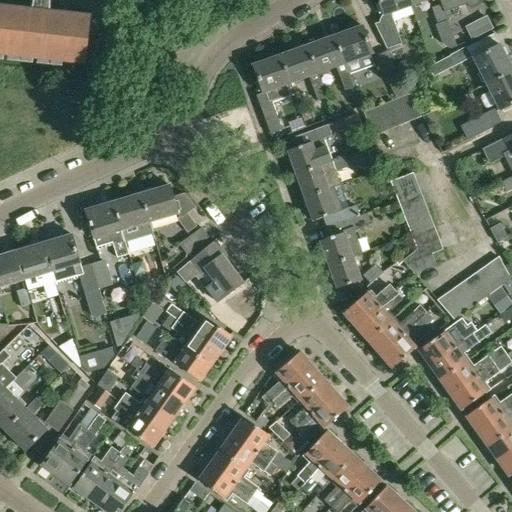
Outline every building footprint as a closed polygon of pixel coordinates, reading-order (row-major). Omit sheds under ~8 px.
[(0,0),(0,55),(85,65),(88,42),(91,16),(75,14),(67,13),(59,12),(50,11),(49,0),(33,0),(31,9),(0,5),(0,0)] [(377,0),(379,4),(382,14),(383,15),(382,15),(379,21),(379,22),(374,24),(387,50),(402,45),(391,13),(412,6),(410,0),(377,0)] [(476,0),(440,0),(445,11),(466,4),(468,8),(479,4),(476,0)] [(431,8),(437,24),(448,21),(442,5),(431,8)] [(472,39),(480,35),(491,29),(485,17),(466,27),(472,39)] [(335,36),(345,64),(349,74),(375,64),(362,26),(335,36)] [(474,58),(487,85),(511,72),(511,70),(494,34),(450,56),(456,67),(474,58)] [(354,88),(349,74),(345,64),(335,36),(307,46),(318,74),(336,67),(345,92),(354,88)] [(326,98),(318,74),(307,46),(281,55),(291,84),(307,78),(316,102),(326,98)] [(398,73),(387,51),(375,57),(386,79),(398,73)] [(295,95),(291,84),(281,55),(253,65),(263,93),(256,96),(270,135),(284,130),(274,102),(295,95)] [(481,96),(481,99),(485,108),(488,109),(497,105),(500,110),(502,109),(510,105),(511,104),(511,72),(487,85),(490,91),(481,96)] [(410,95),(397,100),(408,122),(423,117),(410,95)] [(397,126),(408,122),(397,100),(386,104),(397,126)] [(386,131),(397,126),(386,104),(374,108),(386,131)] [(372,136),(386,131),(374,108),(363,113),(372,136)] [(493,110),(477,118),(484,132),(501,124),(493,110)] [(345,120),(334,124),(338,134),(349,131),(345,120)] [(288,151),(296,175),(332,162),(324,139),(332,137),(328,126),(296,137),(299,147),(288,151)] [(511,172),(511,150),(510,152),(504,140),(483,151),(489,163),(504,156),(511,172)] [(377,148),(368,152),(371,161),(381,157),(377,148)] [(332,162),(296,175),(304,197),(337,186),(340,185),(335,171),(348,166),(345,157),(332,162)] [(394,192),(418,184),(413,173),(390,182),(394,192)] [(511,178),(502,184),(506,193),(511,190),(511,178)] [(422,194),(418,184),(394,192),(399,202),(422,194)] [(337,186),(304,197),(312,221),(321,218),(339,212),(348,209),(340,185),(337,186)] [(185,194),(174,198),(170,186),(142,194),(150,223),(176,216),(188,233),(196,227),(186,214),(195,208),(185,194)] [(142,194),(114,202),(126,241),(153,233),(150,223),(142,194)] [(426,205),(422,194),(399,202),(403,214),(426,205)] [(129,254),(126,241),(114,202),(86,210),(97,250),(114,245),(117,257),(129,254)] [(407,225),(430,217),(426,205),(403,214),(407,225)] [(339,212),(343,222),(360,216),(356,206),(348,209),(339,212)] [(327,239),(320,242),(328,264),(351,256),(361,253),(358,241),(353,230),(363,227),(363,225),(360,216),(343,222),(325,228),(323,229),(327,239)] [(434,227),(430,217),(407,225),(411,235),(434,227)] [(500,224),(490,229),(498,243),(508,238),(500,224)] [(439,238),(434,227),(411,235),(415,246),(439,238)] [(202,228),(180,246),(187,256),(209,238),(202,228)] [(93,319),(106,316),(98,289),(92,267),(83,270),(72,235),(44,243),(52,271),(56,285),(81,277),(93,319)] [(439,238),(415,246),(416,248),(402,261),(404,263),(431,253),(443,249),(439,238)] [(60,297),(56,285),(52,271),(44,243),(17,251),(25,279),(39,275),(44,290),(46,290),(49,300),(60,297)] [(243,283),(228,263),(213,243),(180,271),(188,283),(204,270),(213,282),(205,288),(216,303),(243,283)] [(6,254),(0,256),(0,286),(25,279),(17,251),(6,254)] [(435,265),(431,253),(404,263),(413,274),(435,265)] [(359,280),(351,256),(328,264),(336,288),(359,280)] [(487,264),(500,287),(511,279),(498,256),(487,264)] [(404,264),(402,261),(396,266),(398,269),(404,264)] [(98,289),(111,286),(105,264),(92,267),(98,289)] [(362,276),(370,284),(383,272),(376,264),(362,276)] [(487,264),(478,271),(491,293),(500,287),(487,264)] [(491,293),(478,271),(468,277),(482,300),(491,293)] [(468,277),(459,284),(473,307),(482,300),(468,277)] [(143,300),(156,297),(152,282),(140,285),(143,300)] [(459,284),(449,291),(463,314),(473,307),(459,284)] [(351,322),(356,327),(395,292),(389,286),(376,298),(369,291),(344,313),(345,314),(345,318),(349,322),(351,322)] [(489,296),(501,313),(511,305),(511,303),(500,287),(489,296)] [(463,314),(449,291),(436,300),(454,320),(463,314)] [(395,292),(356,327),(360,332),(360,335),(366,342),(393,318),(387,311),(401,299),(395,292)] [(154,303),(163,310),(168,303),(159,297),(154,303)] [(163,310),(153,303),(142,317),(152,325),(163,310)] [(199,324),(184,314),(172,305),(167,312),(179,321),(220,351),(224,346),(227,346),(231,341),(231,337),(232,336),(203,317),(199,324)] [(419,319),(426,313),(419,305),(412,312),(413,313),(419,319)] [(142,313),(126,318),(130,332),(142,313)] [(376,350),(380,354),(419,319),(413,313),(399,324),(393,318),(366,342),(372,349),(376,350)] [(433,320),(426,313),(419,319),(425,326),(433,320)] [(419,319),(380,354),(384,358),(383,362),(388,367),(391,367),(393,368),(419,346),(412,338),(425,326),(419,319)] [(420,351),(419,354),(423,359),(427,359),(430,364),(477,332),(471,323),(466,327),(461,320),(447,330),(420,350),(420,351)] [(187,338),(182,346),(212,368),(217,359),(217,356),(220,351),(179,321),(173,329),(187,338)] [(434,373),(439,381),(468,360),(463,353),(491,333),(485,326),(477,332),(430,364),(434,370),(434,373)] [(207,375),(212,368),(182,346),(178,352),(163,342),(157,351),(200,380),(203,375),(207,375)] [(63,352),(82,371),(73,343),(63,352)] [(49,346),(41,354),(48,361),(56,353),(49,346)] [(89,373),(101,370),(115,358),(112,347),(79,357),(82,368),(89,373)] [(447,388),(451,393),(493,364),(506,354),(501,347),(473,366),(468,360),(439,381),(445,389),(447,388)] [(0,355),(0,395),(7,389),(17,379),(2,363),(9,356),(5,351),(0,355)] [(307,362),(307,358),(304,354),(300,354),(300,353),(275,376),(281,383),(263,398),(269,405),(273,401),(311,367),(307,362)] [(455,398),(454,401),(458,407),(461,407),(462,409),(488,390),(484,382),(511,362),(506,354),(493,364),(451,393),(455,398)] [(137,368),(184,402),(187,397),(191,397),(194,392),(194,388),(195,387),(167,368),(162,374),(147,364),(136,357),(131,365),(137,368)] [(292,396),(298,403),(326,379),(319,371),(315,371),(311,367),(273,401),(279,408),(292,396)] [(137,380),(132,388),(137,392),(145,397),(175,419),(181,410),(181,407),(184,402),(137,368),(132,376),(137,380)] [(106,370),(97,385),(107,392),(117,377),(106,370)] [(0,395),(0,424),(6,431),(27,410),(15,398),(22,391),(20,389),(32,378),(25,371),(17,379),(7,389),(0,395)] [(80,379),(62,404),(61,403),(47,423),(59,432),(73,411),(72,411),(90,386),(80,379)] [(290,421),(296,428),(335,394),(332,389),(332,386),(326,379),(298,403),(303,409),(290,421)] [(89,402),(100,409),(110,394),(99,387),(89,402)] [(473,425),(477,431),(511,405),(511,393),(499,403),(494,395),(467,415),(468,416),(467,419),(471,425),(473,425)] [(120,401),(163,432),(167,425),(171,426),(175,419),(145,397),(141,404),(126,394),(120,401)] [(322,430),(325,427),(347,407),(346,406),(347,403),(343,398),(340,399),(335,394),(296,428),(302,435),(316,424),(322,430)] [(38,399),(27,410),(6,431),(26,452),(47,430),(33,416),(43,405),(38,399)] [(120,413),(114,420),(124,427),(125,428),(152,446),(153,445),(156,445),(160,440),(160,437),(163,432),(120,401),(115,409),(117,411),(120,413)] [(511,405),(477,431),(481,437),(481,439),(486,446),(511,427),(511,419),(510,417),(511,415),(511,405)] [(52,471),(57,474),(88,430),(98,414),(90,409),(70,439),(63,434),(42,465),(44,466),(43,467),(49,472),(52,471)] [(98,414),(88,430),(57,474),(61,478),(61,480),(69,486),(70,484),(71,485),(91,456),(85,450),(106,420),(98,414)] [(261,416),(256,422),(264,428),(268,421),(261,416)] [(241,419),(237,424),(238,428),(233,436),(270,462),(277,452),(263,443),(268,435),(244,419),(241,419)] [(268,428),(282,442),(289,435),(275,421),(268,428)] [(495,454),(498,459),(511,449),(511,427),(486,446),(492,455),(495,454)] [(113,442),(122,448),(129,437),(121,431),(113,442)] [(335,437),(330,433),(327,433),(326,432),(304,457),(311,463),(299,477),(305,482),(339,445),(335,441),(335,437)] [(292,435),(283,443),(291,451),(295,446),(296,440),(292,435)] [(225,442),(219,450),(245,468),(250,462),(264,471),(270,462),(233,436),(229,441),(225,442)] [(339,445),(305,482),(312,489),(317,484),(324,489),(330,482),(355,455),(347,449),(344,449),(339,445)] [(89,497),(120,454),(112,448),(102,463),(95,458),(74,487),(76,488),(75,490),(81,494),(84,494),(89,497)] [(501,464),(501,467),(506,474),(508,474),(508,475),(511,472),(511,449),(498,459),(501,464)] [(215,460),(211,466),(253,495),(258,488),(243,478),(248,470),(245,468),(219,450),(214,457),(215,460)] [(126,458),(120,454),(89,497),(93,500),(93,504),(101,509),(123,478),(128,471),(121,467),(126,458)] [(362,466),(362,462),(355,455),(330,482),(337,487),(325,501),(332,507),(367,469),(362,466)] [(101,509),(104,511),(120,511),(153,465),(145,460),(130,482),(123,478),(101,509)] [(277,467),(270,462),(265,471),(264,472),(271,476),(277,467)] [(201,480),(199,482),(227,501),(232,494),(247,503),(246,504),(258,511),(266,511),(270,507),(260,501),(253,495),(211,466),(207,471),(203,472),(200,476),(201,480)] [(379,481),(380,478),(375,474),(372,474),(367,469),(332,507),(338,511),(339,511),(350,501),(357,507),(380,482),(379,481)] [(202,487),(195,483),(189,491),(196,496),(202,487)] [(388,511),(400,500),(395,496),(395,493),(390,488),(387,488),(386,487),(363,511),(388,511)] [(276,505),(282,509),(288,501),(282,497),(276,505)] [(184,500),(175,511),(192,511),(189,510),(192,505),(184,500)] [(413,511),(414,511),(407,504),(404,504),(400,500),(388,511),(413,511)]
